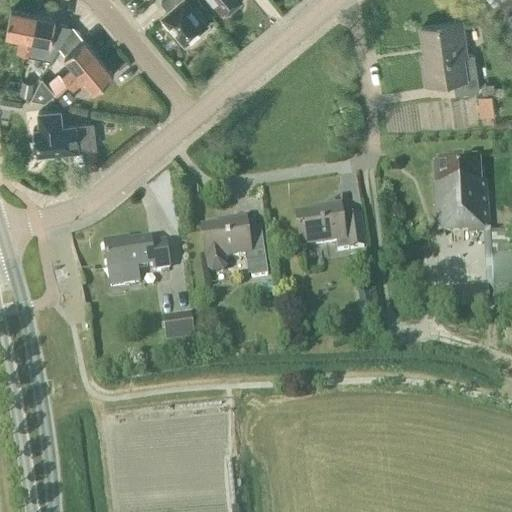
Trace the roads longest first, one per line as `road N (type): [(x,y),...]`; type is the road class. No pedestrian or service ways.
road 1 (residential): [(169,140),(198,178),(215,186),(368,156),(357,31),(337,0)]
road 2 (primary): [(54,511),(33,356),(0,248)]
road 3 (residential): [(0,230),(90,204),(169,140)]
road 4 (residential): [(194,119),(336,0)]
road 5 (primary): [(0,330),(31,511)]
road 6 (residential): [(194,119),(94,0)]
